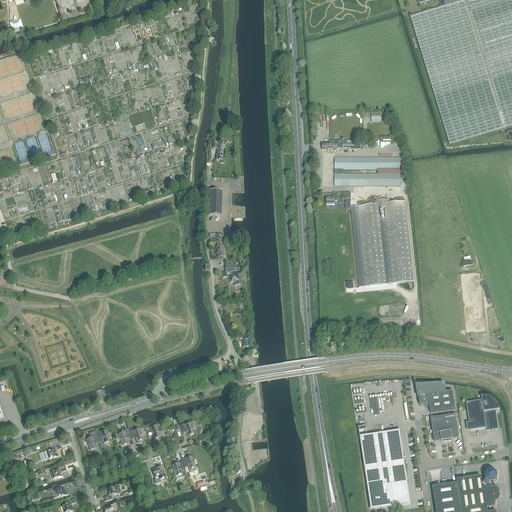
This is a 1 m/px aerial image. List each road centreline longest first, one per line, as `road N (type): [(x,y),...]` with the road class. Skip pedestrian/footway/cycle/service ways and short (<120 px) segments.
road 1 (primary): [(322,442),(290,0)]
road 2 (tertiary): [(511,371),(402,356),(316,363)]
road 3 (unclassified): [(208,177),(207,254),(231,355)]
road 4 (tertiary): [(159,395),(316,363)]
road 5 (unclassified): [(419,422),(425,464),(511,452)]
